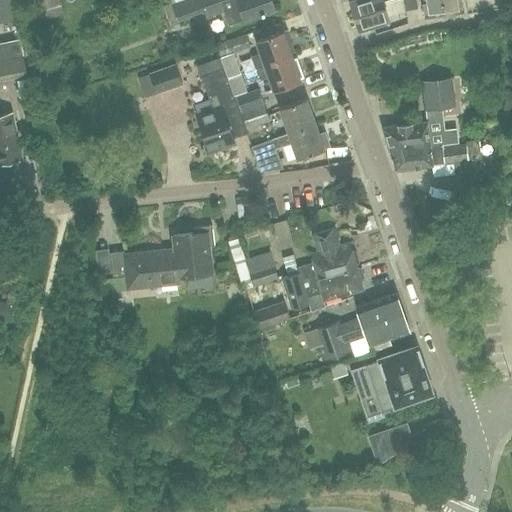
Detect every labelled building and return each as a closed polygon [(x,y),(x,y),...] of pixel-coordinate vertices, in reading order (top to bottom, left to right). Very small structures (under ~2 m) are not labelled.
[(0,0),(0,22),(14,19),(10,0),(0,0)] [(28,24),(64,13),(59,0),(39,0),(22,5),(28,24)] [(180,0),(172,3),(171,4),(177,20),(204,10),(207,17),(224,11),(229,25),(275,9),(271,0),(180,0)] [(415,0),(350,0),(359,28),(388,19),(383,1),(386,0),(403,0),(405,10),(417,8),(415,0)] [(422,0),(426,16),(445,14),(442,0),(422,0)] [(442,0),(445,14),(464,12),(461,0),(442,0)] [(494,0),(496,9),(505,7),(503,0),(494,0)] [(284,31),(256,41),(261,53),(250,57),(255,69),(256,68),(257,70),(293,57),(288,44),(291,43),(287,31),(284,32),(284,31)] [(221,58),(251,48),(247,36),(217,46),(221,58)] [(0,80),(27,75),(23,51),(20,38),(0,42),(0,80)] [(417,78),(441,77),(440,45),(400,46),(400,63),(417,62),(417,78)] [(293,57),(257,70),(260,80),(269,77),(274,92),(302,82),(301,80),(305,78),(301,68),(299,67),(297,68),(293,57)] [(149,73),(155,92),(181,84),(175,65),(149,73)] [(241,73),(239,67),(225,72),(228,78),(241,73)] [(210,152),(235,143),(233,138),(247,133),(224,69),(201,77),(212,109),(196,114),(210,152)] [(452,77),(421,80),(424,110),(455,106),(452,77)] [(241,113),(264,105),(258,88),(235,96),(241,113)] [(299,130),(316,124),(307,99),(280,108),(288,133),(289,134),(299,130)] [(264,105),(241,113),(247,129),(270,121),(264,105)] [(0,145),(1,145),(5,161),(22,158),(12,112),(0,114),(0,145)] [(431,148),(430,145),(427,122),(384,127),(390,151),(409,149),(409,151),(431,148)] [(316,124),(299,130),(289,134),(288,133),(271,139),(274,148),(275,148),(292,142),(298,159),(324,150),(324,148),(330,146),(325,132),(319,134),(316,124)] [(271,139),(251,146),(260,171),(283,168),(275,148),(274,148),(271,139)] [(458,174),(484,170),(478,139),(465,141),(466,145),(443,147),(442,143),(430,145),(431,148),(409,151),(409,149),(390,151),(396,169),(457,161),(458,174)] [(175,248),(124,254),(127,275),(128,287),(129,287),(157,284),(180,281),(179,276),(187,275),(188,275),(189,288),(213,286),(211,272),(212,272),(209,245),(215,245),(212,225),(192,227),(193,233),(173,235),(175,248)] [(318,277),(356,266),(359,263),(356,252),(351,250),(349,243),(339,246),(334,228),(312,235),(318,252),(311,254),(313,262),(297,267),(299,273),(300,276),(301,276),(301,278),(317,273),(318,277)] [(245,259),(238,238),(228,241),(245,291),(280,279),(270,251),(245,259)] [(356,266),(318,277),(317,273),(301,278),(306,296),(321,291),(324,301),(362,290),(360,282),(364,278),(361,268),(356,268),(356,266)] [(301,276),(300,276),(299,273),(282,277),(290,307),(308,303),(306,296),(301,278),(301,276)] [(369,345),(409,331),(396,293),(355,307),(359,318),(347,322),(353,338),(365,334),(369,345)] [(285,320),(291,318),(285,300),(252,311),(258,329),(285,320)] [(323,360),(350,351),(340,321),(314,330),(323,360)] [(233,333),(219,339),(223,349),(237,343),(233,333)] [(367,364),(372,380),(359,385),(363,398),(375,394),(381,413),(413,403),(411,398),(430,392),(422,368),(415,348),(367,364)] [(403,424),(370,436),(379,461),(409,442),(403,424)]
